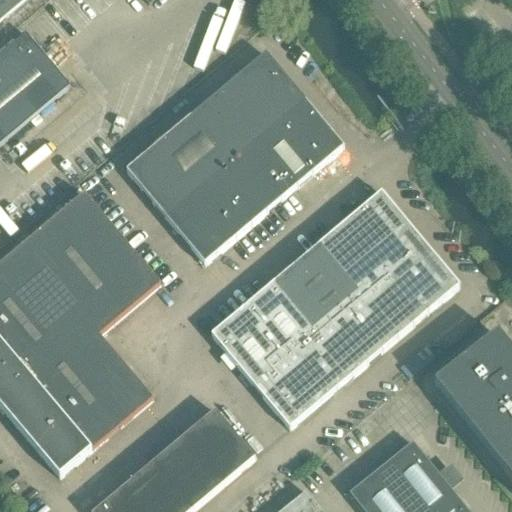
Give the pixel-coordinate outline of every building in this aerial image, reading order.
[(0,0),(0,26),(31,0),(0,0)] [(0,60),(0,149),(70,90),(26,38),(0,60)] [(266,59),(203,112),(242,158),(304,105),(266,59)] [(242,158),(254,173),(282,205),(344,153),(304,105),(242,158)] [(126,176),(178,237),(215,205),(254,173),(242,158),(203,112),(126,176)] [(215,205),(178,237),(205,270),(282,205),(254,173),(215,205)] [(161,289),(85,198),(0,269),(0,411),(60,483),(153,404),(100,341),(161,289)] [(382,198),(319,251),(357,297),(420,243),(382,198)] [(357,297),(319,251),(212,340),(290,434),(460,291),(420,243),(357,297)] [(511,356),(498,339),(435,390),(502,474),(503,475),(504,475),(504,476),(511,485),(511,356)] [(100,511),(197,511),(256,463),(216,416),(100,511)] [(349,499),(360,511),(463,511),(464,511),(413,447),(349,499)] [(318,511),(307,497),(287,511),(318,511)]
